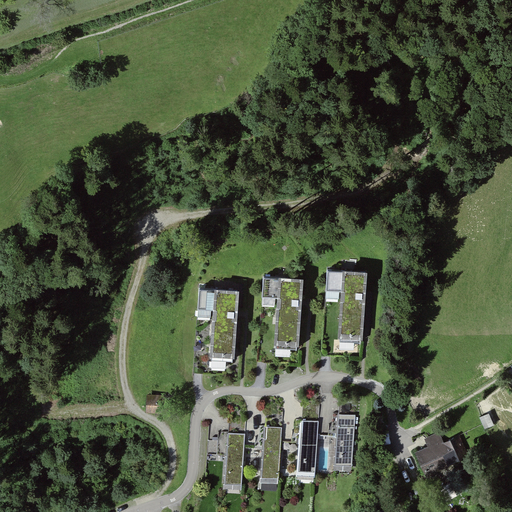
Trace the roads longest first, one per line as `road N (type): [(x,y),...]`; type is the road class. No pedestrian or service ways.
road 1 (track): [(384,177),(310,199),(179,213),(150,230),(122,359),(130,402),(158,420),(170,442),(168,480),(146,507)]
road 2 (residential): [(130,511),(188,486),(195,418),(214,394),(267,393),(315,377),(364,380),(387,400),(395,431),(511,370)]
road 3 (track): [(187,0),(0,76)]
